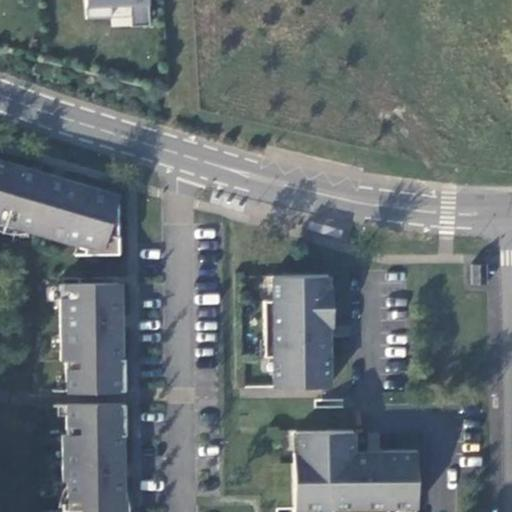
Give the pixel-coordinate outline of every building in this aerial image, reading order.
[(110,2),(148,0),(85,0),(87,16),(111,15),(110,2)] [(49,187),(52,177),(19,167),(0,161),(0,218),(84,242),(86,253),(118,250),(116,196),(65,181),(62,190),(49,187)] [(470,283),(484,283),(484,263),(470,263),(470,283)] [(273,384),(329,383),(328,350),(322,350),(322,323),(333,323),(332,285),(329,285),(329,273),(271,275),(272,299),(261,300),(263,351),(272,351),(273,384)] [(63,359),(64,387),(117,386),(126,385),(124,360),(118,357),(117,285),(56,285),(57,359),(63,359)] [(126,511),(127,499),(122,485),(117,478),(118,431),(124,431),(124,403),(118,403),(63,403),(63,431),(58,431),(58,486),(67,486),(66,511),(126,511)] [(295,453),(295,508),(333,508),(333,511),(389,511),(394,507),(418,508),(418,453),(385,453),(382,456),(356,457),(356,429),(301,429),(301,453),(295,453)]
